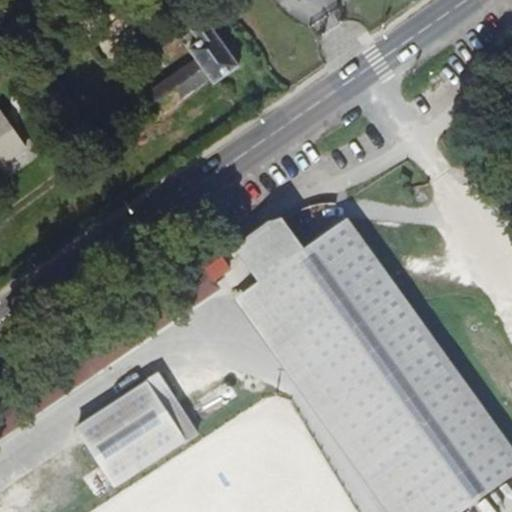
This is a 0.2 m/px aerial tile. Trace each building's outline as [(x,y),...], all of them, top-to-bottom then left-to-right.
[(238,67),(202,14),(191,21),(197,29),(193,32),(200,43),(191,50),(197,60),(146,95),(159,114),(211,78),(214,83),(238,67)] [(0,164),(30,144),(5,108),(0,111),(0,164)] [(306,249),(286,220),(246,244),(433,511),(457,511),(511,475),(511,447),(351,224),(306,249)] [(195,285),(205,298),(218,287),(209,275),(195,285)] [(425,511),(268,283),(250,295),(399,511),(425,511)] [(0,429),(85,371),(75,356),(0,407),(0,429)] [(0,439),(90,378),(85,371),(0,429),(0,439)] [(151,382),(86,425),(116,473),(179,433),(151,382)]
